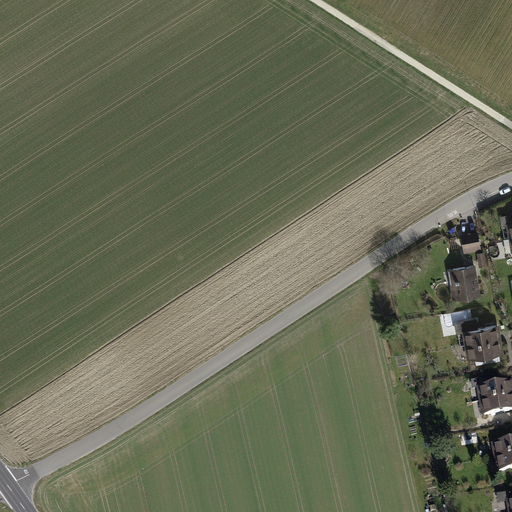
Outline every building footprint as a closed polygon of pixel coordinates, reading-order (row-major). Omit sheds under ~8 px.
[(477,232),(462,235),(465,252),(480,250),(477,232)] [(474,265),(451,269),(456,298),(479,295),(474,265)] [(497,325),(463,331),(466,345),(499,339),(497,325)] [(499,339),(466,345),(468,358),(502,353),(499,339)] [(511,388),(511,382),(477,387),(480,401),(511,395),(511,388)] [(511,395),(480,401),(482,415),(511,409),(511,395)] [(511,440),(492,444),(494,458),(511,455),(511,440)] [(511,455),(494,458),(497,472),(511,469),(511,455)]
